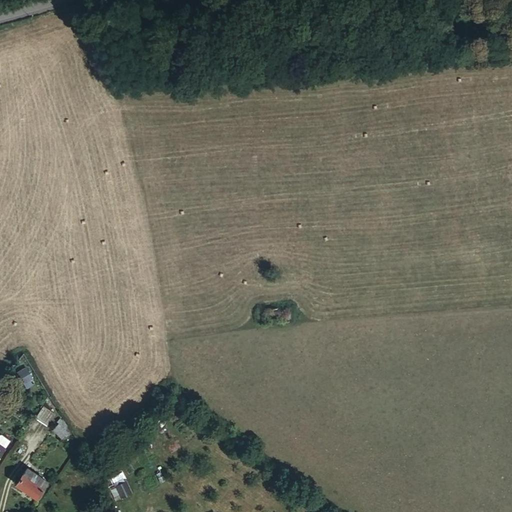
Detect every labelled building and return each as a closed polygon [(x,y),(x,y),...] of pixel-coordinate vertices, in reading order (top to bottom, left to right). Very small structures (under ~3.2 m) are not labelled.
[(295,322),(292,306),(270,309),(270,312),(264,313),(266,324),(272,323),(272,325),(295,322)] [(36,387),(26,372),(18,378),(28,393),(36,387)] [(52,426),(60,414),(48,407),(40,418),(52,426)] [(68,433),(60,424),(55,430),(62,438),(68,433)] [(33,482),(37,475),(29,469),(24,476),(23,475),(16,485),(37,500),(44,490),(33,482)] [(49,483),(37,475),(33,482),(44,490),(49,483)] [(129,494),(124,485),(116,489),(120,497),(129,494)]
